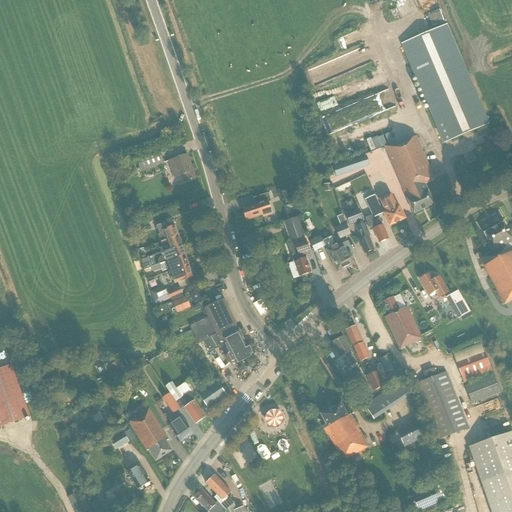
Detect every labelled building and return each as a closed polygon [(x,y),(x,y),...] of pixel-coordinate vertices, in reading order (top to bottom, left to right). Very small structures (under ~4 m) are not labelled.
[(436,0),(416,0),(421,9),(437,2),(436,0)] [(444,143),(489,123),(447,25),(401,44),(444,143)] [(378,148),(394,141),(390,133),(375,140),(378,148)] [(396,148),(384,146),(414,214),(434,205),(425,184),(434,180),(416,136),(413,137),(412,141),(396,148)] [(141,171),(164,163),(159,149),(136,157),(141,171)] [(195,179),(192,171),(193,171),(187,154),(168,161),(174,178),(182,175),(185,182),(195,179)] [(336,177),(369,166),(366,156),(333,167),(336,177)] [(268,203),(271,202),(268,193),(253,198),(255,205),(243,209),(246,220),(263,215),(264,216),(272,214),(268,203)] [(290,193),(280,196),(284,207),(293,203),(290,193)] [(390,194),(380,199),(386,212),(383,213),(389,226),(405,219),(399,206),(396,207),(390,194)] [(374,218),(383,213),(374,195),(365,199),(374,218)] [(354,210),(351,200),(345,202),(348,212),(350,211),(354,210)] [(360,209),(346,215),(350,226),(364,220),(360,209)] [(337,217),(341,226),(335,228),(339,239),(351,234),(346,223),(342,215),(337,217)] [(382,225),(380,218),(374,221),(372,215),(365,218),(369,228),(370,231),(373,230),(375,236),(376,235),(379,243),(388,239),(383,225),(382,225)] [(286,221),(293,239),(305,235),(298,216),(286,221)] [(159,235),(161,242),(178,236),(175,226),(174,226),(169,228),(167,222),(157,226),(160,235),(159,235)] [(511,302),(511,301),(511,246),(504,250),(502,247),(511,242),(511,237),(504,223),(504,222),(483,233),(484,234),(494,252),(480,259),(504,304),(511,301),(511,302)] [(361,239),(358,240),(361,247),(362,246),(365,254),(374,250),(368,236),(370,235),(365,223),(363,224),(356,227),(361,239)] [(137,245),(145,243),(143,235),(135,238),(137,245)] [(164,252),(182,246),(178,236),(161,242),(164,252)] [(325,246),(321,236),(310,241),(314,251),(325,246)] [(305,275),(311,273),(306,258),(307,258),(304,251),(309,249),(306,239),(288,245),(299,277),(301,276),(302,277),(306,276),(305,275)] [(339,251),(347,268),(355,264),(350,253),(352,252),(348,242),(338,246),(337,247),(339,251)] [(337,247),(338,246),(337,244),(326,249),(337,273),(347,268),(339,251),(337,247)] [(170,261),(185,255),(182,246),(164,252),(161,253),(162,256),(160,257),(158,261),(159,264),(160,264),(165,262),(170,261)] [(140,258),(146,256),(143,248),(138,250),(140,258)] [(170,261),(165,262),(168,272),(188,265),(185,255),(170,261)] [(149,257),(140,260),(142,266),(151,263),(149,257)] [(168,272),(170,278),(176,276),(178,282),(192,277),(192,278),(193,277),(188,265),(168,272)] [(433,281),(428,274),(420,279),(424,286),(423,287),(429,296),(435,292),(439,298),(448,292),(439,277),(433,281)] [(163,287),(151,292),(154,302),(159,303),(168,299),(182,293),(179,287),(166,293),(163,287)] [(452,303),(462,298),(458,291),(448,297),(452,303)] [(200,301),(197,292),(191,294),(194,303),(200,301)] [(186,297),(173,303),(177,314),(191,308),(186,297)] [(417,341),(422,339),(407,307),(399,310),(393,297),(382,302),(389,315),(384,318),(399,349),(406,346),(406,347),(407,346),(409,349),(418,344),(417,341)] [(233,360),(235,364),(253,356),(252,355),(256,353),(253,345),(249,347),(248,345),(246,346),(242,336),(244,335),(245,334),(243,329),(242,330),(239,331),(224,299),(205,309),(209,317),(190,326),(199,343),(209,339),(210,340),(206,342),(210,351),(223,346),(227,355),(224,357),(228,363),(233,360)] [(363,322),(356,325),(360,334),(367,331),(363,322)] [(362,341),(356,326),(346,331),(352,346),(353,345),(354,347),(360,362),(369,358),(363,343),(362,341)] [(351,367),(357,363),(350,352),(351,351),(343,337),(331,343),(340,358),(344,355),(351,367)] [(492,372),(484,352),(456,363),(464,383),(492,372)] [(144,358),(138,362),(142,368),(148,365),(144,358)] [(11,365),(0,369),(0,426),(29,416),(11,365)] [(439,440),(469,428),(446,372),(436,376),(433,368),(423,372),(426,380),(416,384),(439,440)] [(384,386),(378,372),(367,377),(373,391),(384,386)] [(479,401),(500,393),(493,376),(465,386),(472,403),(474,406),(480,404),(479,401)] [(193,378),(185,383),(191,391),(195,389),(198,393),(207,407),(225,395),(216,381),(207,387),(203,390),(199,386),(198,386),(193,378)] [(411,394),(402,381),(365,405),(374,419),(373,417),(410,392),(411,394)] [(371,393),(364,382),(357,386),(365,398),(371,393)] [(172,383),(166,387),(170,393),(176,401),(182,397),(183,396),(190,392),(191,391),(185,383),(176,389),(172,383)] [(190,392),(183,396),(189,405),(185,408),(196,424),(205,417),(194,401),(196,400),(190,392)] [(170,393),(163,397),(173,413),(180,408),(176,401),(170,393)] [(498,406),(498,416),(509,415),(508,393),(501,393),(502,405),(498,406)] [(163,418),(167,416),(166,413),(163,414),(157,404),(161,402),(160,400),(154,404),(163,418)] [(349,457),(368,447),(350,414),(348,415),(341,403),(320,414),(326,424),(322,426),(328,438),(329,437),(341,459),(348,455),(349,457)] [(156,461),(172,450),(166,441),(168,440),(149,408),(134,418),(135,420),(129,423),(147,451),(149,449),(156,461)] [(180,441),(192,433),(181,417),(170,426),(180,441)] [(405,446),(426,436),(419,421),(398,432),(405,446)] [(111,440),(116,449),(129,441),(124,433),(111,440)] [(511,511),(511,434),(472,447),(494,511),(511,511)] [(82,453),(79,459),(85,463),(88,456),(82,453)] [(138,489),(150,482),(140,465),(128,473),(138,489)] [(227,496),(230,492),(230,493),(231,492),(215,475),(214,475),(214,476),(206,483),(221,498),(218,501),(226,511),(234,504),(227,496)] [(437,487),(413,498),(419,510),(443,500),(437,487)] [(194,497),(208,511),(224,511),(226,511),(218,501),(215,504),(202,490),(194,497)] [(68,497),(75,511),(85,511),(77,493),(68,497)] [(118,504),(117,499),(101,504),(103,509),(118,504)]
